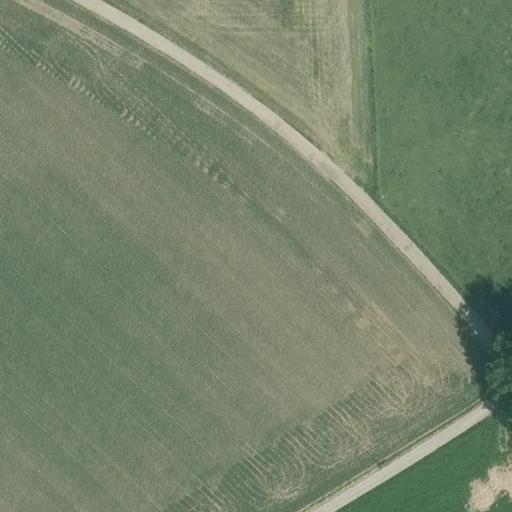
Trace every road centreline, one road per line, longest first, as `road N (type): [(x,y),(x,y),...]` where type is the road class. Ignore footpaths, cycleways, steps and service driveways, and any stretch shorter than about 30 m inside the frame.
road 1 (track): [(511,368),(306,137),(80,0)]
road 2 (residential): [(326,511),(511,390)]
